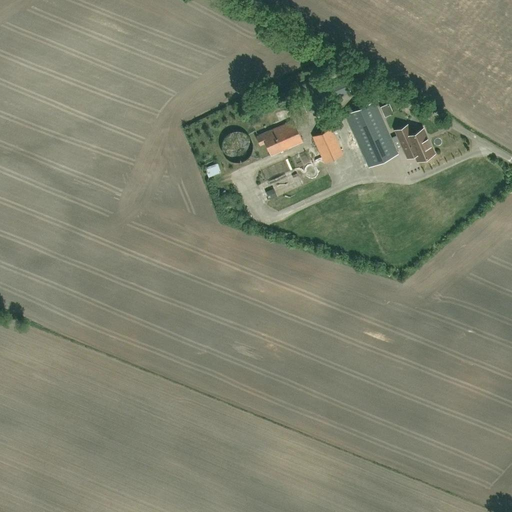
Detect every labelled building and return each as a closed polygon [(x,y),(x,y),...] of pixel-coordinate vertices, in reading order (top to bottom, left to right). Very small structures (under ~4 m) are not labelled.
[(344,73),(299,93),(306,108),(350,88),(344,73)] [(374,100),(346,113),(369,166),(398,153),(374,100)] [(392,104),(383,106),(385,114),(394,112),(392,104)] [(271,154),(303,141),(294,120),(257,135),(260,144),(266,142),(271,154)] [(434,153),(425,133),(423,128),(411,134),(407,125),(395,130),(408,157),(415,154),(418,160),(434,153)] [(324,162),(343,153),(332,128),(313,136),(324,162)] [(205,168),(206,168),(209,176),(221,171),(217,163),(205,168)]
